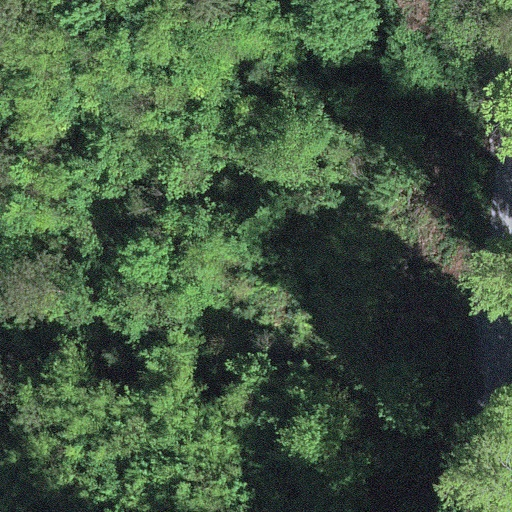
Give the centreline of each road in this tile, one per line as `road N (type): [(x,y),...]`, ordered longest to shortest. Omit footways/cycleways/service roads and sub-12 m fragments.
road 1 (tertiary): [(511,156),(495,394),(461,511)]
road 2 (tertiary): [(486,0),(505,52),(511,134)]
